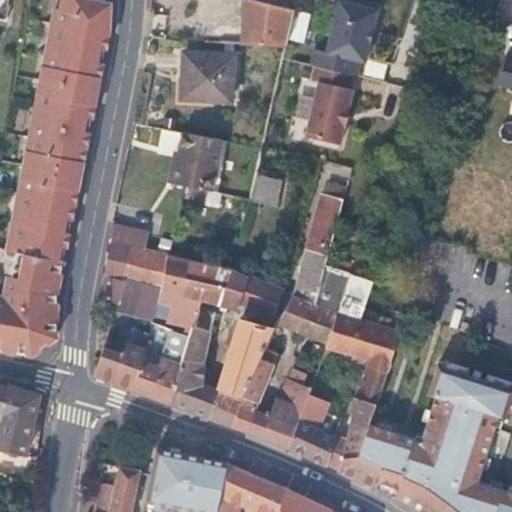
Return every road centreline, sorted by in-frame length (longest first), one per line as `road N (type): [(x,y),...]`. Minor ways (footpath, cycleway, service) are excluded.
road 1 (unclassified): [(135,0),(68,383)]
road 2 (residential): [(381,511),(245,448),(68,383)]
road 3 (residential): [(68,383),(56,511)]
